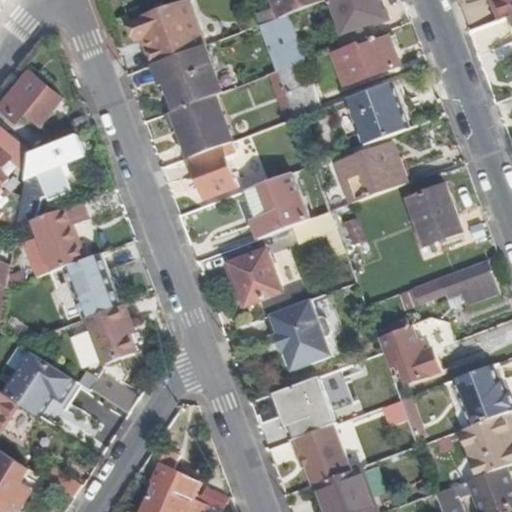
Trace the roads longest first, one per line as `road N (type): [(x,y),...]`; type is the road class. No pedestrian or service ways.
road 1 (residential): [(200,346),(71,0)]
road 2 (residential): [(511,212),(432,0)]
road 3 (residential): [(93,511),(200,346)]
road 4 (residential): [(264,511),(200,346)]
